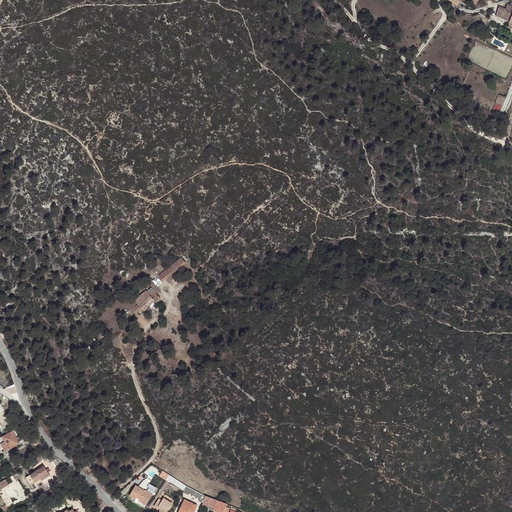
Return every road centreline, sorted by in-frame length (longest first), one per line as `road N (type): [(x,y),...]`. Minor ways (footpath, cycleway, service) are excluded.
road 1 (track): [(505,143),(477,131),(337,0)]
road 2 (unclassified): [(116,511),(35,425),(0,349)]
